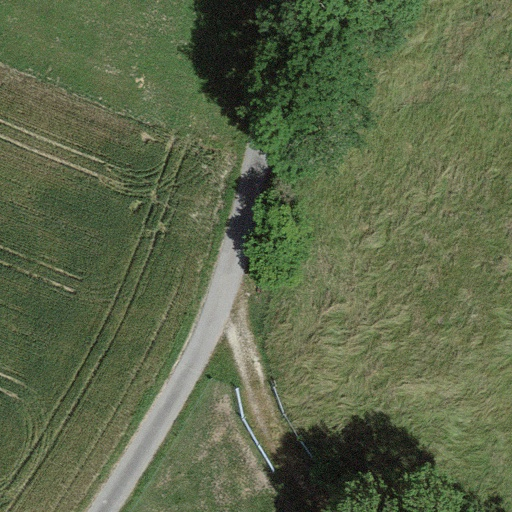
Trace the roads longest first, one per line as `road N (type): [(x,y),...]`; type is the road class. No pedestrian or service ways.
road 1 (unclassified): [(285,0),(233,285),(157,455),(118,511)]
road 2 (track): [(233,285),(279,393),(358,511)]
road 3 (track): [(157,455),(345,511)]
